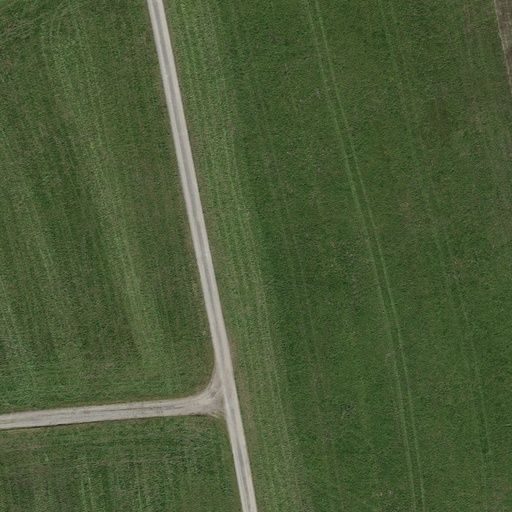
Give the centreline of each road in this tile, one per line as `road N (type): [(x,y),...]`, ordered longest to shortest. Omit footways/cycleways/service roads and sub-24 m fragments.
road 1 (track): [(252,511),(151,0)]
road 2 (track): [(0,422),(232,402)]
